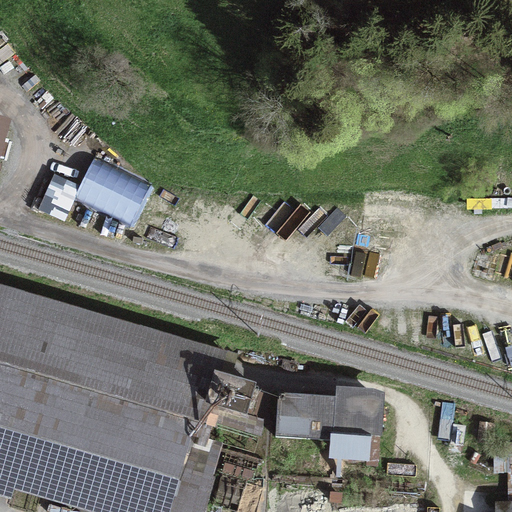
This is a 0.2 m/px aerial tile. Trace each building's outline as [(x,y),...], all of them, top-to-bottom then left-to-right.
[(96,158),(77,198),(133,225),(152,185),(96,158)] [(54,175),(39,209),(64,220),(80,186),(54,175)] [(143,220),(171,235),(184,210),(157,195),(143,220)] [(209,405),(218,376),(225,352),(0,285),(0,476),(121,511),(198,511),(209,476),(179,467),(189,435),(200,438),(209,405)] [(254,387),(218,376),(209,405),(246,415),(254,387)] [(278,394),(275,437),(333,441),(334,425),(380,429),(381,403),(371,400),(278,394)] [(453,425),(451,443),(462,445),(465,426),(453,425)]
